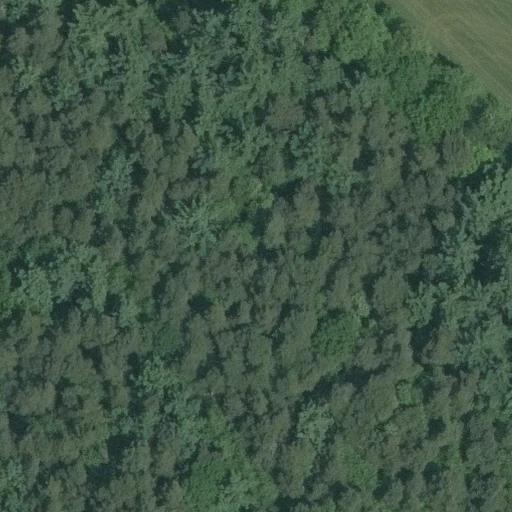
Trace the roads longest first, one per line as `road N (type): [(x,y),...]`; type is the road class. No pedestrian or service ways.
road 1 (track): [(0,179),(96,159),(275,242),(381,401),(490,511)]
road 2 (track): [(0,362),(58,511)]
